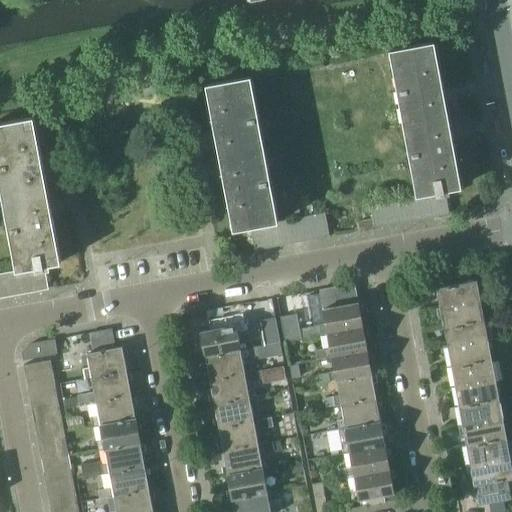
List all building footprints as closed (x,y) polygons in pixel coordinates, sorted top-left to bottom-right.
[(404,123),(448,114),(441,78),(434,42),(390,50),(404,123)] [(219,157),(264,148),(250,76),(206,84),(213,120),(219,157)] [(433,193),(448,190),(462,187),(455,151),(448,114),(404,123),(417,196),(420,195),(433,193)] [(0,123),(0,183),(2,197),(47,188),(40,153),(34,117),(0,123)] [(262,225),(275,222),(278,222),(264,148),(219,157),(226,193),(233,229),(250,226),(250,227),(262,225)] [(31,267),(47,265),(61,262),(54,225),(47,188),(2,197),(16,270),(19,270),(31,267)] [(448,190),(433,193),(437,216),(449,214),(446,198),(449,197),(448,190)] [(420,195),(425,218),(437,216),(433,193),(420,195)] [(408,198),(412,221),(425,218),(420,195),(417,196),(408,198)] [(408,198),(396,200),(400,223),(412,221),(408,198)] [(396,200),(383,202),(388,226),(400,223),(396,200)] [(375,228),(388,226),(383,202),(371,205),(373,219),(375,226),(375,228)] [(325,213),(312,215),(316,238),(329,236),(325,213)] [(312,215),(300,217),(304,241),(316,238),(312,215)] [(300,217),(287,220),(292,243),(304,241),(300,217)] [(373,219),(358,222),(359,229),(375,226),(373,219)] [(275,222),(279,245),(292,243),(287,220),(278,222),(275,222)] [(262,225),(267,248),(279,245),(275,222),(262,225)] [(267,248),(262,225),(250,227),(254,250),(267,248)] [(47,265),(31,267),(36,291),(48,289),(45,273),(48,272),(47,265)] [(461,306),(481,302),(477,279),(464,281),(461,265),(433,270),(440,305),(460,301),(461,306)] [(19,270),(23,293),(36,291),(31,267),(19,270)] [(19,270),(16,270),(6,272),(11,296),(23,293),(19,270)] [(6,272),(0,273),(0,297),(11,296),(6,272)] [(327,332),(362,326),(354,282),(319,289),(325,324),(299,329),(296,313),(280,316),(285,341),(327,332)] [(484,319),(481,302),(461,306),(460,301),(440,305),(444,327),(484,319)] [(275,318),(258,321),(263,346),(280,343),(275,318)] [(488,341),(484,319),(444,327),(447,344),(467,340),(467,345),(488,341)] [(201,331),(205,355),(241,348),(238,334),(252,331),(250,322),(236,324),(225,326),(210,329),(201,331)] [(331,356),(367,349),(362,326),(327,332),(330,346),(314,350),(317,360),(326,358),(331,356)] [(89,333),(92,351),(115,347),(112,329),(89,333)] [(30,344),(22,352),(23,360),(56,354),(53,340),(30,344)] [(492,359),(488,341),(467,345),(467,340),(447,344),(451,366),(492,359)] [(91,377),(126,370),(122,346),(115,347),(92,351),(87,353),(90,367),(82,368),(84,378),(91,377)] [(254,346),(241,348),(205,355),(210,378),(245,372),(242,358),(256,355),(254,346)] [(336,380),(371,374),(367,349),(331,356),(334,371),(328,372),(330,382),(336,380)] [(26,376),(52,371),(50,359),(23,364),(26,376)] [(496,381),(492,359),(451,366),(455,384),(475,380),(475,384),(496,381)] [(284,367),(259,372),(261,379),(261,383),(261,384),(286,379),(284,367)] [(131,393),(126,370),(91,377),(94,391),(87,393),(88,401),(96,400),(131,393)] [(259,370),(245,372),(210,378),(214,402),(249,396),(247,382),(261,379),(259,372),(259,370)] [(55,384),(52,371),(26,376),(28,388),(55,384)] [(341,404),(376,398),(371,374),(336,380),(339,395),(324,397),(326,407),(341,404)] [(499,398),(496,381),(475,384),(475,380),(455,384),(459,406),(499,398)] [(57,395),(55,384),(28,388),(30,400),(57,395)] [(93,426),(100,424),(135,418),(131,393),(96,400),(98,414),(91,415),(93,426)] [(266,393),(256,395),(256,396),(257,402),(268,400),(266,393)] [(59,407),(57,395),(30,400),(32,412),(59,407)] [(249,396),(214,402),(219,426),(254,420),(251,405),(257,404),(257,402),(256,396),(256,395),(249,396)] [(345,427),(380,421),(376,398),(341,404),(344,418),(336,420),(338,429),(345,427)] [(503,420),(499,398),(459,406),(462,423),(482,420),(483,424),(503,420)] [(61,419),(59,407),(32,412),(35,424),(61,419)] [(79,416),(66,418),(68,431),(81,429),(79,416)] [(254,420),(219,426),(223,450),(258,443),(256,429),(273,426),(271,417),(254,420)] [(140,441),(135,418),(100,424),(103,439),(96,440),(98,449),(105,448),(140,441)] [(63,430),(61,419),(35,424),(37,435),(63,430)] [(506,438),(503,420),(483,424),(482,420),(462,423),(466,445),(506,438)] [(350,451),(385,444),(380,421),(345,427),(338,429),(343,452),(350,451)] [(65,442),(63,430),(37,435),(39,447),(65,442)] [(510,460),(506,438),(466,445),(469,462),(489,459),(490,463),(510,460)] [(102,473),(109,472),(144,466),(140,441),(105,448),(108,463),(100,464),(102,473)] [(68,454),(65,442),(39,447),(41,459),(68,454)] [(258,443),(223,450),(228,474),(263,468),(260,453),(275,450),(274,443),(268,444),(268,442),(258,443)] [(350,451),(353,466),(355,475),(390,469),(385,444),(350,451)] [(70,466),(68,454),(41,459),(44,471),(70,466)] [(511,478),(511,467),(510,460),(490,463),(489,459),(469,462),(474,485),(478,506),(511,500),(507,479),(511,478)] [(303,468),(302,460),(292,462),(293,470),(303,468)] [(102,473),(100,464),(100,461),(81,465),(83,477),(102,473)] [(72,477),(70,466),(44,471),(46,482),(72,477)] [(149,489),(144,466),(109,472),(112,486),(98,489),(100,498),(114,496),(149,489)] [(355,475),(353,466),(337,468),(339,478),(355,475)] [(269,467),(263,468),(228,474),(232,497),(267,491),(264,476),(271,475),(269,467)] [(394,492),(390,469),(355,475),(357,490),(350,491),(352,500),(359,498),(359,499),(394,492)] [(72,477),(46,482),(48,494),(74,489),(72,477)] [(312,484),(315,499),(325,498),(322,483),(312,484)] [(50,506),(77,501),(74,489),(48,494),(50,506)] [(152,511),(149,489),(114,496),(116,510),(105,511),(152,511)] [(272,490),(267,491),(232,497),(234,511),(270,511),(269,501),(274,499),(272,490)] [(327,511),(325,498),(315,499),(317,511),(327,511)] [(51,511),(78,511),(77,501),(50,506),(51,511)]
